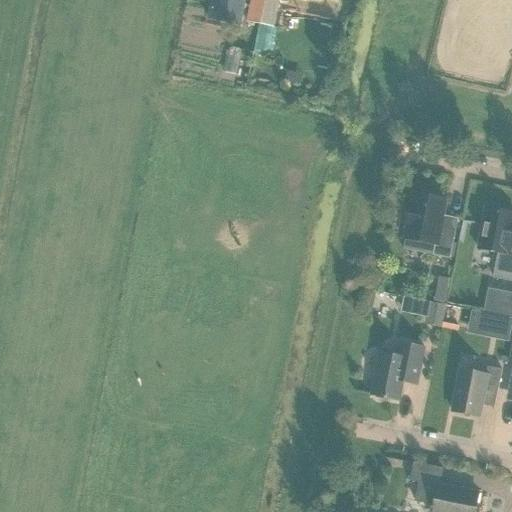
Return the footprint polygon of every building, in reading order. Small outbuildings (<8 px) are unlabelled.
[(227,15),(242,18),(245,0),(212,0),(209,20),(226,23),(227,15)] [(284,29),(290,2),(281,0),(252,0),(248,22),(284,29)] [(440,226),(445,200),(414,194),(412,204),(410,204),(406,226),(408,226),(406,235),(436,241),(433,255),(450,258),(456,229),(440,226)] [(511,240),(511,235),(511,213),(486,208),(478,249),(498,253),(493,278),(511,281),(511,240)] [(511,292),(489,288),(484,312),(511,317),(511,292)] [(430,302),(425,324),(442,328),(446,306),(430,302)] [(509,342),(511,325),(511,318),(493,315),(488,338),(509,342)] [(423,347),(397,342),(395,356),(377,353),(370,395),(399,400),(402,382),(416,385),(423,347)] [(494,408),(501,370),(486,367),(485,375),(460,371),(452,413),(479,418),(481,406),(494,408)] [(474,511),(478,493),(440,486),(444,469),(414,463),(410,481),(419,483),(415,501),(435,505),(433,511),(474,511)]
